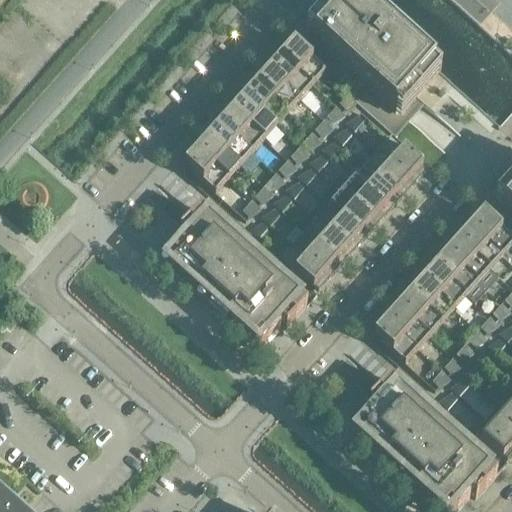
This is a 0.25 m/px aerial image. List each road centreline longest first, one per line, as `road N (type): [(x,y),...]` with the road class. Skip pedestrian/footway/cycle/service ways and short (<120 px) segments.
road 1 (residential): [(220,455),(34,290),(268,31)]
road 2 (residential): [(220,455),(503,135)]
